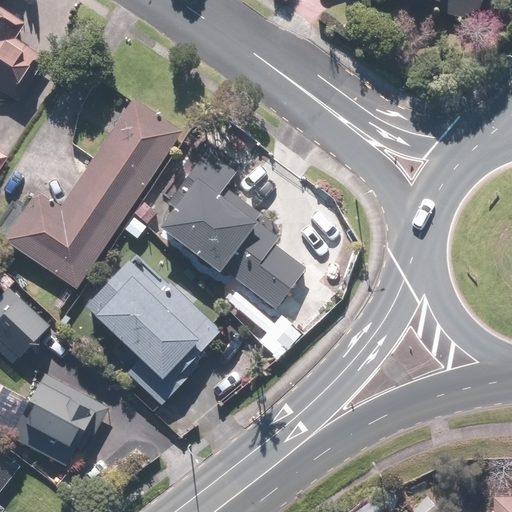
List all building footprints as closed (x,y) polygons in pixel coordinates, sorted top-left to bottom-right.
[(425,0),(440,4),(439,10),(479,20),(484,0),(425,0)] [(35,27),(0,5),(0,103),(10,110),(45,53),(26,42),(35,27)] [(80,289),(183,133),(135,101),(62,211),(35,192),(4,239),(80,289)] [(239,176),(209,151),(170,199),(180,207),(165,225),(224,273),(227,270),(278,310),(310,270),(281,246),(285,241),(260,222),(263,218),(228,190),(239,176)] [(167,293),(134,260),(87,306),(125,344),(112,358),(160,406),(231,336),(177,282),(167,293)] [(53,327),(11,287),(0,298),(0,339),(21,360),(53,327)] [(108,409),(78,390),(71,401),(45,385),(12,436),(69,471),(108,409)] [(0,453),(0,511),(5,511),(7,510),(0,504),(0,494),(20,469),(0,453)] [(511,511),(511,493),(497,493),(495,511),(511,511)]
